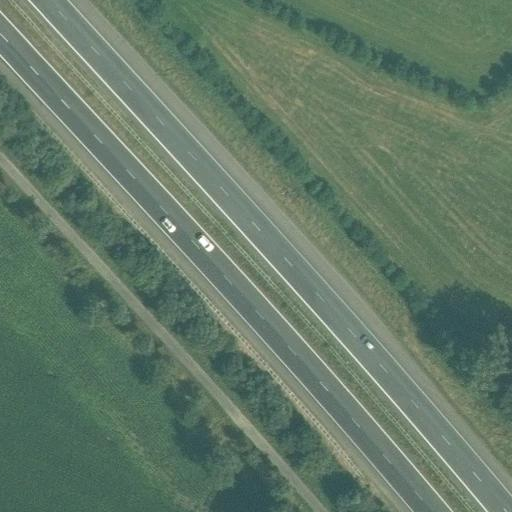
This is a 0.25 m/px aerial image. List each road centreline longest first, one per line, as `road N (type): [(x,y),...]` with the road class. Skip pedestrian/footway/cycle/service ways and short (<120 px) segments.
road 1 (motorway): [(503,511),(383,366),(44,0)]
road 2 (motorway): [(0,41),(430,511)]
